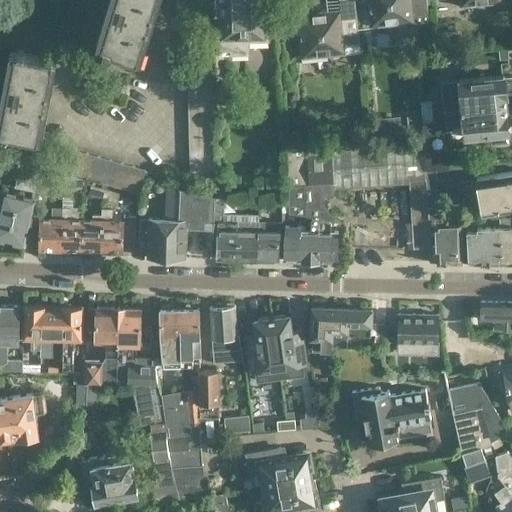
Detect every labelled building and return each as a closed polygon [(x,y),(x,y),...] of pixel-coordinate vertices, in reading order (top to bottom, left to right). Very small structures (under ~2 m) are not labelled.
[(154,12),(150,10),(153,0),(113,0),(99,47),(100,48),(99,50),(107,53),(108,50),(135,58),(145,27),(149,29),(154,12)] [(264,12),(263,0),(222,0),(223,24),(218,24),(218,52),(232,52),(232,56),(252,56),(252,42),(272,42),(271,11),(264,12)] [(301,58),(346,53),(362,51),(361,43),(359,27),(355,0),(339,0),(341,9),(296,14),(301,58)] [(361,43),(389,40),(388,24),(416,21),(430,20),(429,13),(427,0),(367,0),(371,26),(359,27),(361,43)] [(47,107),(50,90),(45,89),(51,57),(23,52),(23,50),(16,49),(16,51),(13,50),(0,121),(0,131),(1,132),(1,133),(7,135),(7,133),(36,139),(42,107),(47,107)] [(187,67),(210,67),(210,55),(186,56),(187,67)] [(187,79),(211,79),(210,67),(187,67),(187,79)] [(444,109),(506,102),(505,94),(506,94),(506,91),(511,90),(511,75),(505,76),(504,74),(460,78),(461,91),(443,93),(444,109)] [(211,79),(187,79),(187,92),(211,91),(211,79)] [(188,104),(212,103),(211,91),(187,92),(188,104)] [(421,111),(432,110),(431,99),(420,101),(421,111)] [(506,102),(444,109),(446,125),(464,123),(465,135),(491,132),(492,143),(509,141),(508,130),(510,130),(508,110),(507,110),(506,102)] [(212,103),(188,104),(188,116),(212,115),(212,103)] [(432,110),(421,111),(422,122),(433,121),(432,110)] [(423,134),(421,113),(408,115),(410,136),(423,134)] [(188,128),(212,127),(212,115),(188,116),(188,128)] [(401,115),(377,118),(379,139),(403,136),(401,115)] [(189,140),(213,139),(212,127),(188,128),(189,140)] [(213,139),(189,140),(189,152),(213,151),(213,139)] [(425,179),(424,144),(332,150),(332,147),(286,150),(289,212),(311,217),(321,219),(334,222),(335,222),(336,218),(324,202),(334,194),(336,194),(335,188),(410,183),(412,223),(406,224),(407,249),(431,247),(429,217),(428,205),(427,179),(425,179)] [(81,175),(87,152),(75,149),(69,172),(81,175)] [(189,164),(213,163),(213,151),(189,152),(189,164)] [(93,179),(99,156),(87,152),(81,175),(93,179)] [(104,182),(110,159),(99,156),(93,179),(104,182)] [(116,185),(122,162),(110,159),(104,182),(116,185)] [(127,188),(134,165),(122,162),(116,185),(127,188)] [(213,163),(189,164),(190,176),(214,175),(213,163)] [(134,165),(127,188),(139,191),(145,168),(134,165)] [(428,205),(439,204),(437,179),(437,166),(437,165),(426,166),(427,179),(428,205)] [(437,166),(437,179),(451,178),(450,165),(437,166)] [(49,168),(46,178),(51,179),(61,181),(64,172),(49,168)] [(511,170),(483,175),(477,176),(482,212),(511,207),(511,170)] [(64,172),(61,181),(77,186),(80,177),(64,172)] [(215,180),(215,195),(226,198),(226,180),(215,180)] [(103,197),(106,188),(91,184),(89,193),(103,197)] [(173,218),(153,218),(149,218),(148,256),(185,257),(186,227),(214,228),(215,208),(215,195),(180,187),(179,218),(173,218)] [(106,188),(103,197),(118,201),(121,192),(106,188)] [(0,238),(26,244),(37,197),(3,190),(0,203),(0,238)] [(447,204),(439,204),(428,205),(429,217),(431,247),(431,262),(462,263),(461,224),(448,225),(447,204)] [(62,207),(53,207),(52,216),(41,215),(40,246),(61,247),(62,207)] [(81,248),(82,217),(72,216),(72,207),(62,207),(61,247),(81,248)] [(102,208),(102,213),(101,248),(123,249),(123,241),(136,241),(136,216),(124,216),(123,218),(112,217),(112,208),(102,208)] [(238,258),(239,213),(224,213),(224,209),(215,208),(214,228),(219,228),(218,257),(238,258)] [(82,217),(81,248),(101,248),(102,213),(93,212),(93,217),(82,217)] [(239,213),(238,258),(257,258),(258,220),(259,213),(239,213)] [(304,226),(300,226),(299,258),(318,259),(319,230),(321,230),(321,219),(311,217),(310,230),(304,230),(304,226)] [(334,222),(321,219),(321,230),(319,230),(318,259),(337,259),(338,231),(331,231),(331,225),(334,225),(334,222)] [(502,263),(500,226),(500,219),(489,220),(489,226),(478,227),(478,230),(468,230),(469,263),(502,263)] [(511,225),(510,226),(510,219),(500,219),(500,226),(502,263),(511,263),(511,225)] [(258,220),(257,258),(278,259),(279,221),(258,220)] [(299,258),(300,226),(300,225),(285,224),(284,258),(299,258)] [(511,331),(511,300),(480,300),(480,318),(507,318),(506,331),(511,331)] [(17,341),(18,303),(0,302),(0,362),(3,363),(3,371),(22,372),(22,361),(21,359),(6,359),(6,347),(17,347),(17,341)] [(181,355),(180,307),(180,302),(161,303),(162,337),(163,360),(164,360),(164,366),(183,366),(183,362),(181,355)] [(45,320),(45,306),(45,303),(23,303),(22,337),(31,337),(31,348),(41,349),(41,320),(45,320)] [(185,307),(180,307),(181,355),(183,362),(194,362),(193,337),(200,336),(200,306),(195,303),(188,304),(185,307)] [(82,338),(83,305),(61,304),(61,306),(60,320),(63,320),(62,338),(62,349),(62,367),(73,367),(74,338),(82,338)] [(240,347),(240,333),(236,333),(234,304),(210,305),(213,356),(223,356),(223,347),(240,347)] [(331,329),(332,306),(313,305),(311,337),(322,337),(321,358),(330,359),(331,345),(332,329),(331,329)] [(41,320),(41,349),(50,349),(51,337),(62,338),(63,320),(60,320),(61,306),(45,306),(45,320),(41,320)] [(116,361),(117,361),(117,342),(118,306),(96,306),(95,341),(106,342),(105,355),(102,361),(116,361)] [(117,342),(129,342),(140,343),(141,308),(124,307),(124,306),(118,306),(117,342)] [(385,334),(386,323),(371,322),(372,308),(332,306),(331,329),(332,329),(331,345),(346,346),(347,333),(370,334),(370,333),(385,334)] [(399,312),(398,342),(423,342),(423,352),(438,353),(439,313),(399,312)] [(271,374),(271,316),(255,315),(255,326),(247,326),(246,374),(271,374)] [(298,317),(271,316),(271,374),(271,376),(302,378),(305,329),(298,329),(298,317)] [(116,361),(102,361),(84,360),(84,383),(116,384),(116,368),(117,361),(116,361)] [(22,361),(22,372),(40,372),(40,362),(23,361),(22,361)] [(160,384),(157,365),(128,365),(128,384),(134,384),(160,384)] [(510,367),(499,370),(502,385),(505,385),(506,390),(509,390),(511,405),(511,370),(511,371),(510,367)] [(200,418),(201,418),(220,417),(218,368),(198,369),(199,400),(200,418)] [(455,413),(473,409),(465,373),(447,377),(455,413)] [(3,396),(3,374),(0,374),(0,412),(7,412),(10,414),(12,436),(18,435),(25,440),(34,439),(38,433),(35,412),(46,411),(43,390),(3,396)] [(161,393),(160,384),(134,384),(141,423),(145,422),(150,423),(158,479),(153,480),(157,506),(180,500),(180,499),(168,435),(161,393)] [(378,386),(351,390),(356,418),(364,417),(365,427),(366,427),(369,443),(396,438),(393,424),(429,417),(427,405),(428,405),(427,400),(426,400),(423,388),(388,394),(387,389),(379,390),(378,386)] [(168,435),(201,433),(200,424),(201,424),(201,422),(190,423),(187,401),(185,389),(161,393),(168,435)] [(200,418),(199,400),(187,401),(190,423),(201,422),(201,418),(200,418)] [(493,404),(473,409),(455,413),(465,451),(481,447),(493,444),(493,441),(509,431),(493,404)] [(235,432),(253,431),(253,428),(250,409),(231,411),(235,432)] [(342,425),(340,411),(324,414),(327,426),(342,425)] [(0,437),(12,436),(10,414),(7,412),(0,412),(0,437)] [(181,499),(197,495),(207,492),(201,437),(201,433),(168,435),(180,499),(181,499)] [(262,485),(311,477),(307,453),(278,458),(276,446),(244,452),(248,475),(260,473),(262,485)] [(466,464),(485,457),(481,447),(465,451),(461,452),(466,464)] [(511,511),(511,507),(505,498),(511,494),(511,493),(508,487),(511,484),(511,457),(506,449),(495,453),(498,473),(502,479),(492,486),(498,496),(494,499),(498,503),(494,506),(499,511),(511,511)] [(135,474),(148,472),(145,457),(132,459),(131,457),(114,460),(113,453),(80,459),(84,478),(92,477),(96,501),(138,494),(135,474)] [(485,457),(466,464),(471,479),(490,472),(485,457)] [(381,511),(434,511),(432,499),(444,497),(440,474),(407,480),(410,492),(381,497),(383,507),(380,507),(381,511)] [(311,477),(262,485),(265,500),(253,502),(254,511),(288,511),(287,507),(315,502),(314,493),(316,492),(314,479),(311,480),(311,477)]
